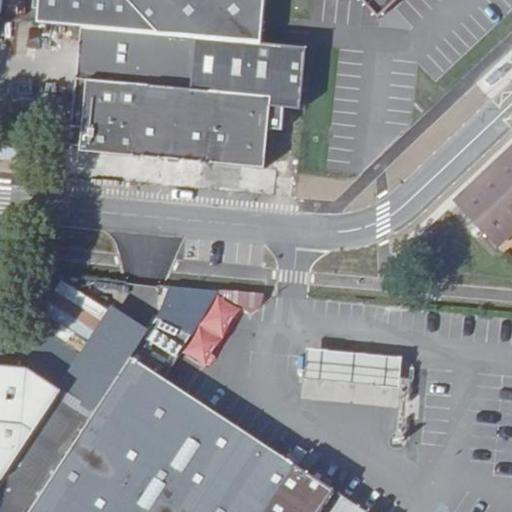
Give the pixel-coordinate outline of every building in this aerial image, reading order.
[(38,0),(37,22),(79,26),(242,41),(263,43),(266,0),(38,0)] [(366,0),(382,16),(399,0),(366,0)] [(80,145),(79,151),(264,167),(268,128),(281,130),(283,107),(284,99),(288,99),(289,90),(294,91),(297,54),(241,49),(242,41),(79,26),(71,125),(63,124),(61,143),(80,145)] [(263,43),(242,41),(241,49),(297,54),(294,91),(289,90),(288,99),(284,99),(283,107),(303,109),(308,47),(263,43)] [(0,155),(21,158),(24,133),(0,130),(0,155)] [(511,148),(453,204),(491,245),(511,225),(511,148)] [(1,484),(0,486),(0,511),(365,511),(164,383),(131,362),(97,412),(35,507),(1,484)] [(30,369),(0,366),(0,483),(1,484),(63,391),(30,369)] [(63,391),(1,484),(35,507),(97,412),(63,391)]
